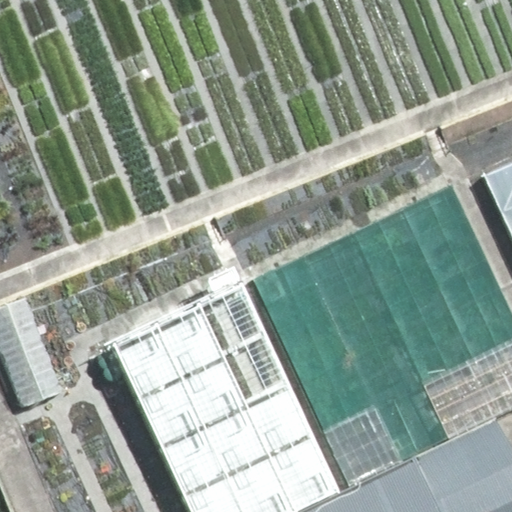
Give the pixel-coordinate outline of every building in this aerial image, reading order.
[(511,158),(485,171),(511,231),(511,158)] [(249,278),(346,491),(496,421),(511,413),(511,314),(453,186),(249,278)] [(249,278),(191,306),(286,511),(301,511),(346,491),(249,278)] [(0,316),(0,352),(20,407),(62,391),(30,305),(0,316)] [(286,511),(191,306),(106,339),(190,511),(286,511)] [(511,511),(511,455),(496,421),(346,491),(301,511),(511,511)]
